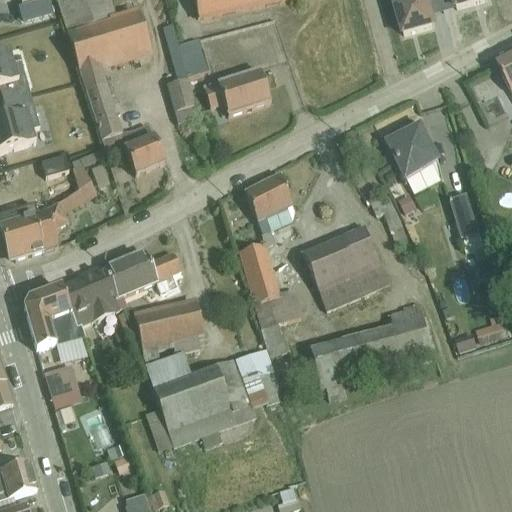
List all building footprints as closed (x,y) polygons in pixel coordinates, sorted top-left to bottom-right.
[(0,0),(0,4),(16,0),(17,0),(21,14),(48,6),(46,0),(0,0)] [(53,0),(81,87),(97,138),(102,156),(105,164),(105,166),(125,158),(135,184),(163,172),(147,133),(123,142),(101,79),(152,63),(137,15),(115,21),(108,0),(53,0)] [(191,0),(198,29),(300,7),(298,0),(191,0)] [(433,0),(439,17),(469,9),(465,0),(433,0)] [(188,87),(178,51),(172,32),(161,35),(176,89),(165,93),(177,133),(199,127),(188,87)] [(178,51),(188,87),(210,80),(203,57),(201,58),(197,46),(178,51)] [(511,61),(496,69),(511,99),(511,61)] [(258,76),(203,94),(210,117),(223,112),(227,124),(269,111),(258,76)] [(489,76),(473,85),(483,103),(499,93),(489,76)] [(105,164),(102,156),(71,169),(72,175),(71,176),(62,148),(97,138),(81,87),(1,110),(28,198),(32,196),(35,206),(57,199),(60,207),(47,215),(37,218),(32,219),(43,257),(58,252),(53,237),(68,228),(61,216),(95,198),(82,174),(105,164)] [(422,135),(390,151),(414,199),(443,185),(440,170),(422,135)] [(266,354),(269,364),(288,357),(284,341),(282,342),(278,330),(302,323),(294,294),(282,298),(267,251),(276,247),(272,236),(292,227),(294,217),(279,183),(244,198),(262,240),(261,241),(264,249),(238,257),(266,354)] [(378,197),(368,200),(376,221),(384,219),(396,252),(409,247),(402,225),(389,201),(380,204),(378,197)] [(468,199),(449,205),(466,259),(473,255),(476,265),(488,262),(468,199)] [(32,219),(37,218),(35,210),(4,219),(7,228),(0,229),(0,234),(8,262),(14,266),(43,257),(32,219)] [(325,394),(343,389),(435,364),(421,306),(403,311),(404,315),(389,319),(391,331),(375,335),(365,301),(390,290),(366,231),(301,258),(326,317),(331,315),(340,344),(309,353),(319,395),(325,394)] [(104,274),(120,316),(128,313),(124,303),(155,288),(160,299),(177,291),(172,281),(180,278),(172,259),(149,268),(145,258),(144,258),(104,274)] [(79,285),(60,292),(67,309),(77,333),(81,331),(120,316),(104,274),(79,285)] [(67,309),(60,292),(28,304),(23,313),(36,356),(55,351),(81,344),(85,343),(81,331),(77,333),(67,309)] [(195,304),(133,319),(145,370),(159,367),(157,358),(173,353),(175,360),(200,354),(197,343),(204,341),(195,304)] [(504,326),(476,335),(480,351),(509,342),(504,326)] [(473,339),(455,345),(459,357),(477,352),(473,339)] [(81,344),(55,351),(60,369),(87,362),(81,344)] [(234,365),(253,415),(282,406),(269,364),(266,354),(234,365)] [(253,415),(234,365),(190,380),(182,359),(145,372),(158,415),(172,452),(173,454),(201,444),(218,437),(256,423),(253,415)] [(71,371),(44,380),(51,403),(54,413),(81,405),(71,371)] [(0,412),(12,409),(5,386),(0,372),(0,412)] [(343,389),(325,394),(329,406),(346,401),(343,389)] [(106,404),(81,416),(97,452),(122,441),(106,404)] [(76,411),(62,413),(64,426),(78,423),(76,411)] [(172,452),(158,415),(144,420),(158,458),(172,452)] [(218,437),(201,444),(204,454),(222,447),(218,437)] [(128,460),(113,466),(118,480),(134,474),(128,460)] [(0,506),(36,495),(28,466),(0,474),(0,479),(1,482),(0,482),(0,506)] [(106,467),(90,471),(94,482),(109,478),(106,467)] [(282,508),(276,509),(276,511),(300,511),(297,503),(295,503),(292,493),(278,497),(282,508)] [(145,502),(148,511),(164,511),(170,510),(164,495),(145,502)] [(148,511),(145,502),(144,499),(125,506),(127,511),(124,511),(148,511)]
